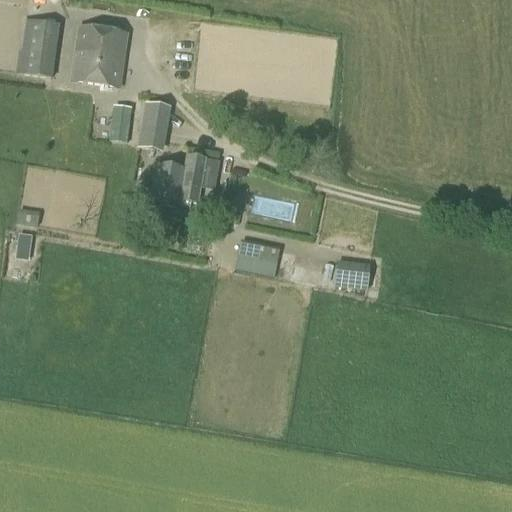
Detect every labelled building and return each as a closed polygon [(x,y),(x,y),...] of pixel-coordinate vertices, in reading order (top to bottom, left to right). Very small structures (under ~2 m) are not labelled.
[(51,82),(58,27),(22,22),(14,77),(51,82)] [(264,47),(265,26),(250,25),(250,47),(264,47)] [(117,91),(125,38),(78,32),(71,84),(117,91)] [(161,154),(168,111),(145,107),(138,151),(161,154)] [(315,122),(316,139),(330,139),(329,122),(315,122)] [(195,207),(203,163),(185,160),(183,173),(155,168),(150,200),(160,202),(159,207),(174,210),(174,205),(177,205),(177,204),(195,207)] [(51,208),(37,197),(29,206),(43,218),(51,208)] [(18,237),(16,249),(30,251),(32,239),(18,237)] [(274,279),(279,254),(240,246),(235,272),(274,279)] [(366,292),(368,272),(336,268),(334,288),(366,292)]
